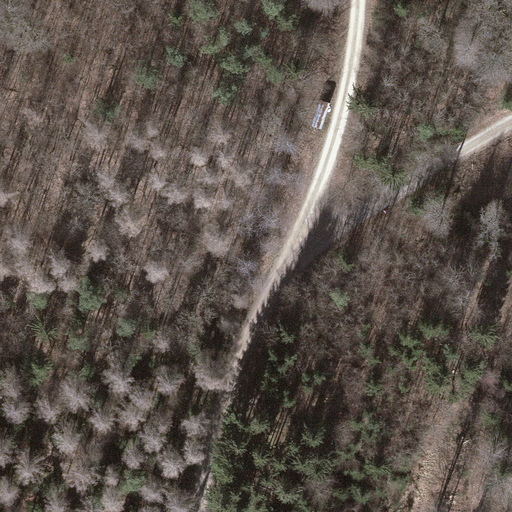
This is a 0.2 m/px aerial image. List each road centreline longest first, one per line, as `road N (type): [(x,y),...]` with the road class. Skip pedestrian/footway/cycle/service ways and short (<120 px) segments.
road 1 (track): [(359,0),(353,78),(301,233),(233,367),(193,511)]
road 2 (track): [(301,233),(511,119)]
